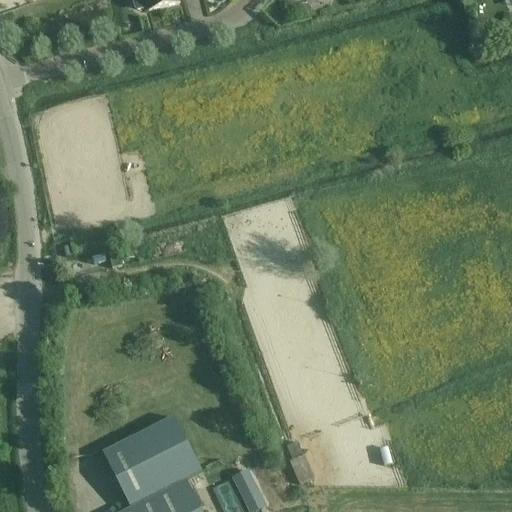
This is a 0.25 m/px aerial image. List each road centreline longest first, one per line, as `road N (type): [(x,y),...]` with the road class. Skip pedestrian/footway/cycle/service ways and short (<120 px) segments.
road 1 (tertiary): [(37,511),(20,402),(28,285),(20,186),(0,99)]
road 2 (residential): [(0,85),(212,26),(254,0)]
